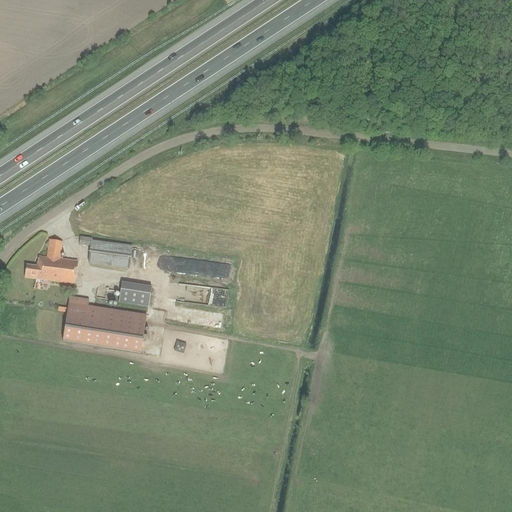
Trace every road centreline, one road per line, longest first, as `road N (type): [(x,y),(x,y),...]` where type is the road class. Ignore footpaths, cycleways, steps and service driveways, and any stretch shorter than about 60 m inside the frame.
road 1 (unclassified): [(0,250),(169,137),(287,130),(332,145),(511,162)]
road 2 (motorway): [(0,206),(314,0)]
road 3 (motorway): [(267,0),(0,176)]
